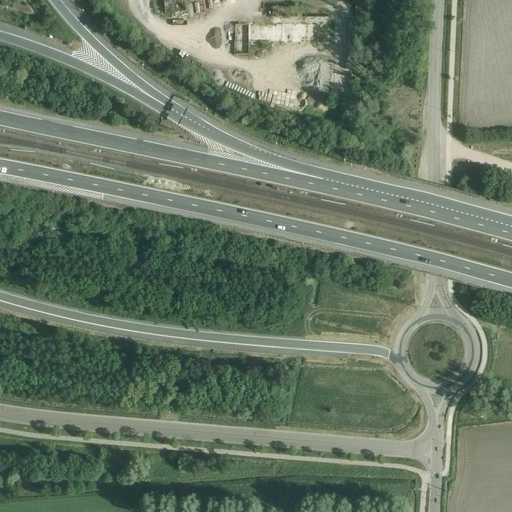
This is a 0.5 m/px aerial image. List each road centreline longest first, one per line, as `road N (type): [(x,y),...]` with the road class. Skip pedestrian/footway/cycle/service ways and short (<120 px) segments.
road 1 (motorway): [(0,166),(511,280)]
road 2 (tertiary): [(0,419),(436,453)]
road 3 (motorway): [(0,296),(134,328),(364,349),(399,361)]
road 4 (motorway): [(321,186),(0,117)]
road 5 (tertiary): [(439,0),(436,285)]
road 6 (motorway): [(511,233),(321,186)]
road 7 (motorway): [(321,186),(147,101)]
road 8 (motorway): [(147,101),(76,63),(0,36)]
road 9 (motorway): [(147,101),(55,0)]
